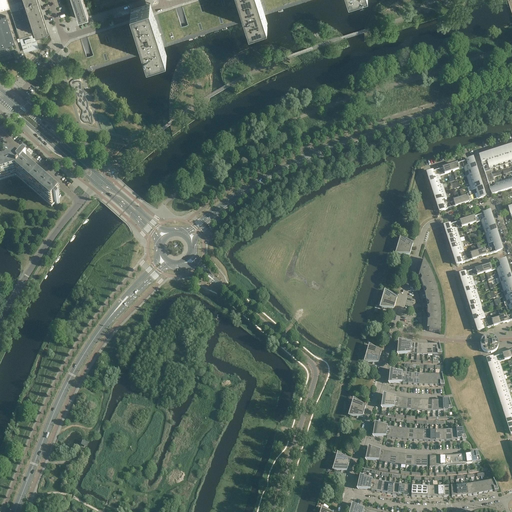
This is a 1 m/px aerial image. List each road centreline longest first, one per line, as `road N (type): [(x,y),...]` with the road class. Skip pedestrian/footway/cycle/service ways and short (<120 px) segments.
road 1 (secondary): [(511,85),(313,152),(183,235)]
road 2 (secondary): [(189,243),(296,167),(511,93)]
road 3 (unclassified): [(274,511),(316,372),(224,289)]
road 4 (residential): [(378,388),(426,226),(495,203)]
road 5 (tertiary): [(15,511),(97,333)]
road 6 (unclassified): [(0,320),(81,202)]
